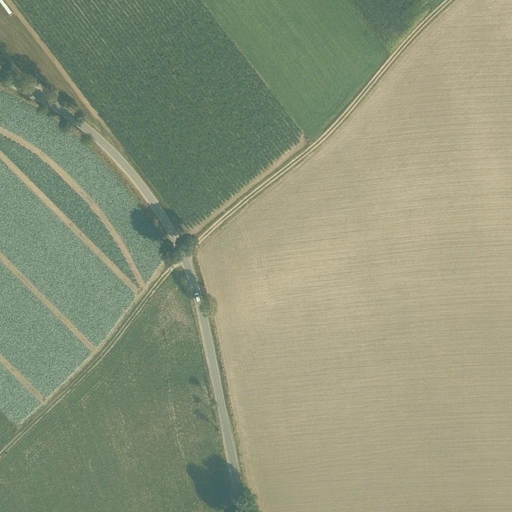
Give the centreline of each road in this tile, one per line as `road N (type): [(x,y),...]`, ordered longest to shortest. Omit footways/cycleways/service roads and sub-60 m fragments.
road 1 (track): [(450,0),(312,149),(179,261),(89,370),(0,452)]
road 2 (unclassified): [(246,511),(196,307),(153,209),(76,125),(0,83)]
